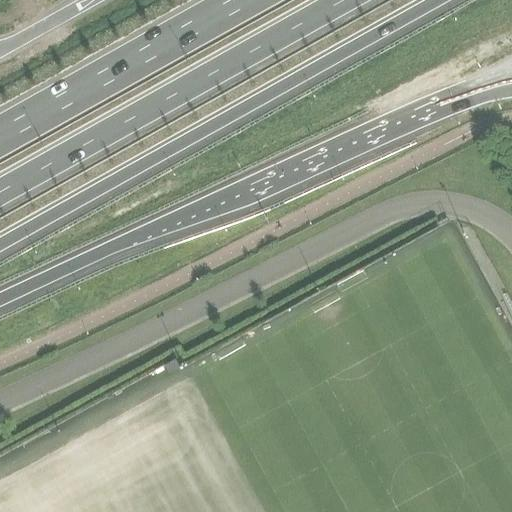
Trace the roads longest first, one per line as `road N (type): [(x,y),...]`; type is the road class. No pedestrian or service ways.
road 1 (trunk): [(0,241),(437,0)]
road 2 (trunk): [(0,299),(437,97)]
road 3 (trunk): [(0,192),(347,0)]
road 4 (trunk): [(245,0),(0,137)]
